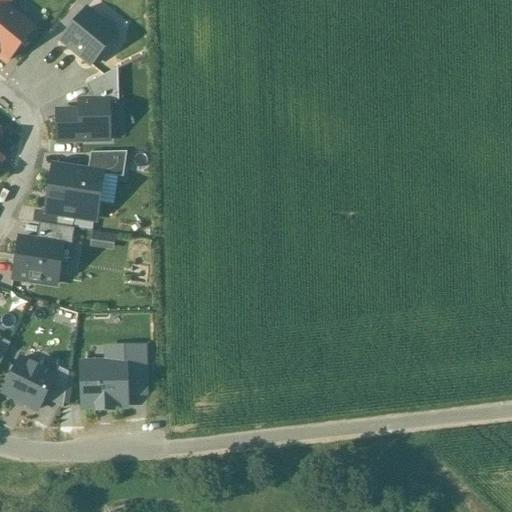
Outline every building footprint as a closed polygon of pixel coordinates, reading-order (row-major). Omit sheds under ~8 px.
[(0,0),(0,62),(5,66),(34,28),(0,0)] [(87,8),(58,42),(90,68),(118,34),(87,8)] [(55,128),(56,147),(111,146),(110,99),(77,100),(77,127),(55,128)] [(51,163),(44,212),(97,219),(104,171),(51,163)] [(17,236),(10,282),(58,289),(65,243),(17,236)] [(55,376),(20,357),(1,394),(36,412),(55,376)] [(77,362),(80,412),(127,410),(124,359),(77,362)]
